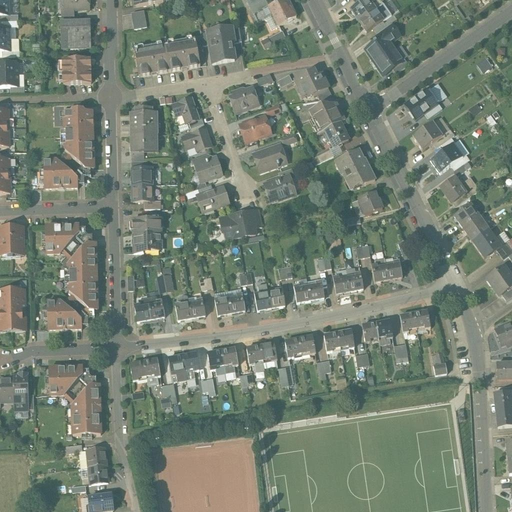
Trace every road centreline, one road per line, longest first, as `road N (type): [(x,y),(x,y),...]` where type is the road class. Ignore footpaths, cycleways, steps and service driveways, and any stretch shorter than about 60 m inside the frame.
road 1 (track): [(118,438),(480,374)]
road 2 (residential): [(460,287),(213,338),(119,346)]
road 3 (residential): [(369,113),(460,287)]
road 4 (residential): [(472,331),(489,511)]
road 5 (residential): [(369,113),(511,11)]
road 6 (residential): [(136,511),(118,438),(119,346)]
road 7 (residential): [(119,346),(115,205)]
road 8 (residential): [(312,0),(369,113)]
road 9 (residential): [(119,346),(33,348),(0,362)]
